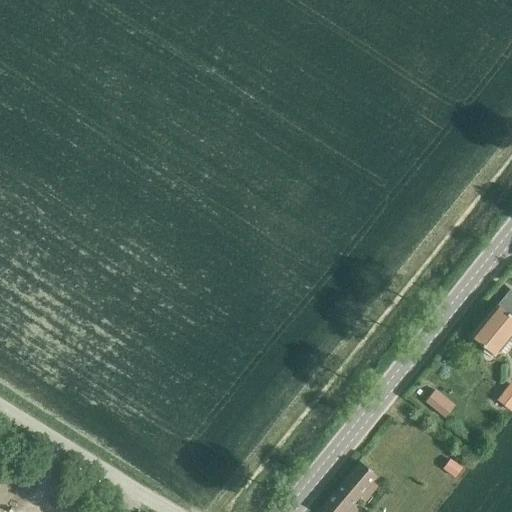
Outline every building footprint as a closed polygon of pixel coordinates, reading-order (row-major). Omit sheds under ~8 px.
[(495,304),(469,336),(470,336),(471,335),(482,343),(480,345),(483,348),(484,346),(494,354),(495,354),(493,356),(494,356),(511,334),(511,319),(508,317),(509,315),(507,313),(505,314),(495,306),(496,305),(495,304)] [(431,393),(424,402),(443,417),(450,409),(431,393)] [(511,393),(503,405),(509,410),(511,407),(511,393)] [(448,460),(441,470),(453,479),(460,469),(448,460)] [(344,511),(354,500),(360,505),(374,487),(368,482),(373,476),(356,463),(318,510),(320,511),(344,511)]
